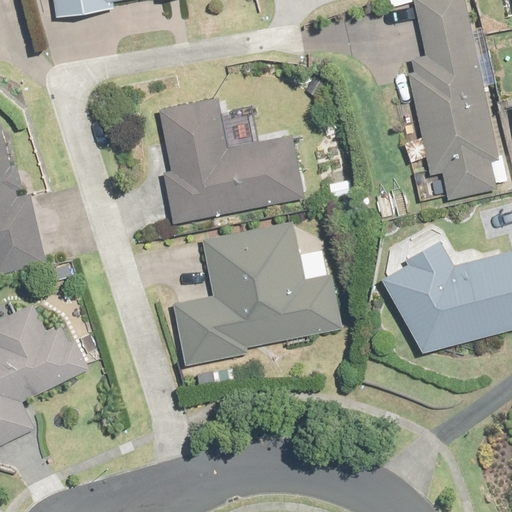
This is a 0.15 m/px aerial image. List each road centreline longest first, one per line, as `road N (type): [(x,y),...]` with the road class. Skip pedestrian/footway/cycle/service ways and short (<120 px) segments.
road 1 (residential): [(212,475),(263,466),(322,470),(380,493),(402,511)]
road 2 (residential): [(65,511),(212,475)]
